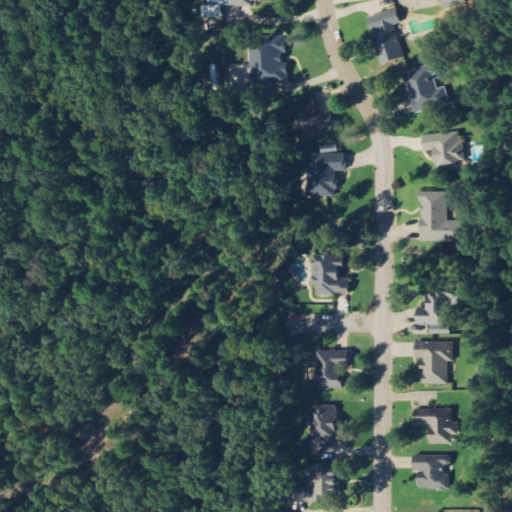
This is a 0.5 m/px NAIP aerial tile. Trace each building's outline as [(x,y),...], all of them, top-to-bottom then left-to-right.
[(208,0),(208,5),(202,5),(203,18),(224,16),(223,4),(281,1),(280,0),(208,0)] [(439,0),(442,9),(462,3),(461,0),(439,0)] [(381,64),(404,58),(395,24),(401,23),(398,8),(369,16),(381,64)] [(251,84),(287,84),(287,34),(250,35),(251,84)] [(404,71),(416,113),(446,105),(435,63),(404,71)] [(337,129),(332,110),(317,114),(312,95),(287,102),(297,140),(337,129)] [(423,135),(424,152),(435,151),(437,171),(463,170),(460,132),(423,135)] [(337,196),(336,171),(346,171),(346,154),(307,154),(308,197),(337,196)] [(419,242),(462,242),(462,220),(445,220),(445,191),(419,191),(419,242)] [(351,278),(344,278),(344,256),(314,256),(314,295),(351,295),(351,278)] [(417,324),(430,324),(430,333),(452,334),(454,287),(426,286),(426,307),(418,307),(417,324)] [(422,384),(451,384),(451,342),(415,342),(415,359),(422,359),(422,384)] [(350,368),(350,351),(316,351),(316,389),(342,389),(342,368),(350,368)] [(341,406),(310,406),(310,446),(341,446),(341,406)] [(429,443),(456,443),(455,422),(452,422),(452,409),(414,409),(415,425),(429,424),(429,443)] [(449,489),(449,455),(415,455),(415,471),(419,471),(419,489),(449,489)] [(299,499),(341,499),(341,466),(299,466),(299,499)]
